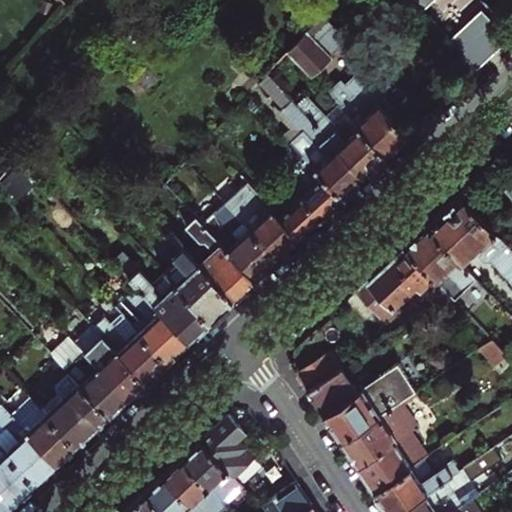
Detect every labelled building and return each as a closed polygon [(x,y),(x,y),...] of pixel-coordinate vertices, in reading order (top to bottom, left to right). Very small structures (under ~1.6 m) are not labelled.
[(291,54),(315,80),(334,61),(319,46),(336,31),(324,18),(291,54)] [(315,167),(318,171),(346,199),(355,191),(368,179),(340,149),(275,79),(271,75),(260,86),(285,113),(305,134),(294,145),(315,167)] [(368,91),(347,113),(362,129),(390,158),(397,151),(413,137),(399,124),(404,119),(388,103),(383,107),(368,91)] [(293,133),(287,138),(294,145),(305,134),(285,113),(279,117),(293,133)] [(390,158),(362,129),(340,149),(368,179),(379,169),(390,158)] [(315,167),(286,193),(290,197),(318,171),(315,167)] [(324,219),(346,199),(318,171),(290,197),(286,193),(271,207),(302,240),(324,219)] [(251,186),(229,206),(280,261),(292,250),(299,243),(302,240),(271,207),(251,186)] [(429,227),(464,264),(477,251),(486,261),(498,262),(511,276),(511,245),(463,194),(445,211),(429,227)] [(280,261),(229,206),(207,227),(258,281),(270,270),(280,261)] [(258,281),(207,227),(199,219),(189,229),(216,256),(204,267),(236,302),(249,290),(258,281)] [(417,238),(407,247),(455,297),(457,299),(478,278),(464,264),(429,227),(417,238)] [(176,254),(181,259),(189,251),(184,246),(176,254)] [(380,273),(361,291),(383,316),(394,305),(398,309),(421,287),(439,307),(455,297),(407,247),(380,273)] [(181,259),(167,273),(213,323),(227,310),(236,302),(204,267),(189,251),(181,259)] [(213,323),(167,273),(163,269),(142,289),(192,343),(204,332),(213,323)] [(192,343),(142,289),(119,308),(143,334),(171,363),(182,353),(192,343)] [(133,344),(143,334),(119,308),(118,307),(108,317),(133,344)] [(171,363),(143,334),(133,344),(108,317),(101,309),(90,320),(93,323),(149,383),(159,374),(171,363)] [(93,323),(75,340),(131,400),(140,392),(149,383),(93,323)] [(131,400),(75,340),(70,334),(52,351),(78,380),(113,417),(122,408),(131,400)] [(482,347),(503,369),(511,362),(511,355),(495,338),(482,347)] [(374,406),(410,382),(391,354),(371,368),(379,380),(360,393),(344,369),(342,371),(309,393),(326,418),(342,442),(381,416),(374,406)] [(298,378),(309,393),(342,371),(332,356),(298,378)] [(113,417),(78,380),(74,384),(78,387),(48,415),(79,448),(103,426),(113,417)] [(374,406),(381,416),(411,396),(416,392),(410,382),(374,406)] [(381,416),(342,442),(352,457),(360,467),(399,441),(402,439),(395,428),(416,415),(411,408),(417,404),(411,396),(381,416)] [(61,465),(14,416),(0,401),(0,422),(7,430),(0,436),(0,447),(37,488),(48,477),(61,465)] [(79,448),(48,415),(38,424),(23,408),(14,416),(61,465),(70,457),(79,448)] [(202,437),(241,479),(246,484),(253,476),(265,465),(254,454),(239,436),(246,430),(230,412),(202,437)] [(184,455),(223,496),(241,479),(202,437),(194,445),(184,455)] [(368,480),(377,494),(416,467),(399,441),(360,467),(368,479),(368,480)] [(0,488),(17,507),(26,498),(37,488),(0,447),(0,488)] [(387,507),(390,511),(403,511),(466,469),(479,460),(474,453),(468,453),(457,460),(456,459),(425,480),(416,467),(377,494),(387,507)] [(166,471),(203,511),(205,511),(223,496),(184,455),(173,465),(166,471)] [(438,511),(436,508),(474,481),(466,469),(403,511),(438,511)] [(166,511),(203,511),(166,471),(156,481),(146,490),(166,511)] [(261,500),(271,511),(301,511),(311,505),(309,501),(294,478),(261,500)] [(246,484),(241,479),(223,496),(227,501),(234,509),(253,491),(246,484)] [(10,511),(17,507),(0,488),(0,511),(10,511)] [(138,498),(128,507),(133,511),(166,511),(146,490),(138,498)] [(215,511),(227,501),(223,496),(205,511),(215,511)]
